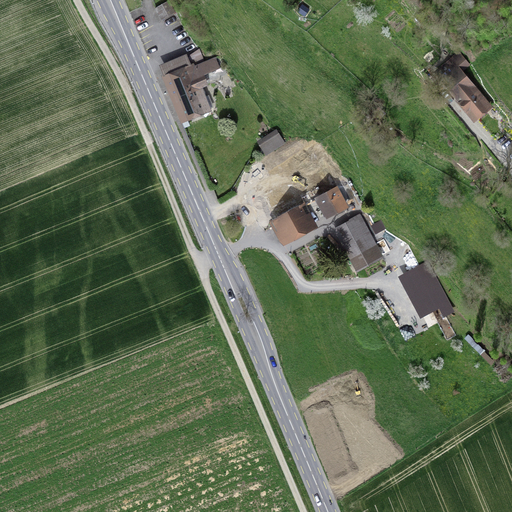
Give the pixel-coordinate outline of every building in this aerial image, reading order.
[(156,7),(162,19),(175,12),(169,0),(156,7)] [(159,64),(183,123),(212,111),(203,86),(211,83),(208,74),(222,68),(218,57),(195,65),(190,52),(159,64)] [(470,78),(453,91),(479,124),(495,111),(470,78)] [(258,143),(267,156),(285,145),(276,132),(258,143)] [(307,156),(312,163),(321,157),(317,150),(307,156)] [(316,163),(329,180),(338,173),(325,156),(316,163)] [(255,191),(283,247),(320,229),(307,203),(319,197),(312,184),(297,191),(289,175),(255,191)] [(349,207),(338,187),(317,199),(328,218),(349,207)] [(360,216),(336,229),(358,270),(383,257),(360,216)] [(429,261),(398,277),(420,318),(439,309),(444,318),(455,312),(429,261)]
